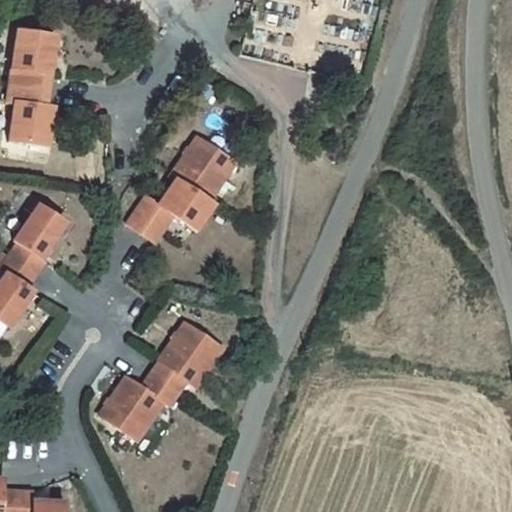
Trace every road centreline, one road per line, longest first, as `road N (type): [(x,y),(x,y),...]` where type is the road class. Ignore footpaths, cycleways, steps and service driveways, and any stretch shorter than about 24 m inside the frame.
road 1 (unclassified): [(267,375),(368,150),(417,0)]
road 2 (unclassified): [(204,44),(269,94),(283,128),(267,375)]
road 3 (unclassified): [(511,316),(482,157),(479,0)]
road 4 (unclassified): [(225,511),(267,375)]
